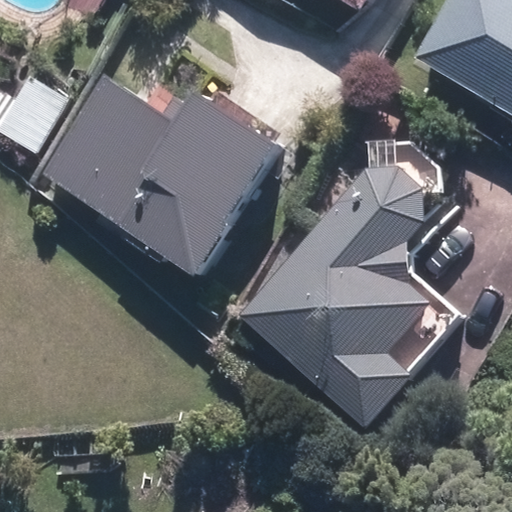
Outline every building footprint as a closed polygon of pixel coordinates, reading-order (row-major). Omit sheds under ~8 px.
[(365,0),(383,10),(388,0),(365,0)] [(511,0),(460,0),(430,55),(511,100),(511,0)] [(53,153),(84,95),(39,70),(7,129),(53,153)] [(209,125),(137,72),(64,173),(211,279),(307,145),(233,92),(209,125)] [(425,160),(390,166),(258,313),(298,349),(303,344),(396,427),(445,372),(420,350),(466,299),(442,277),(438,259),(438,238),(453,222),(454,186),(425,160)]
